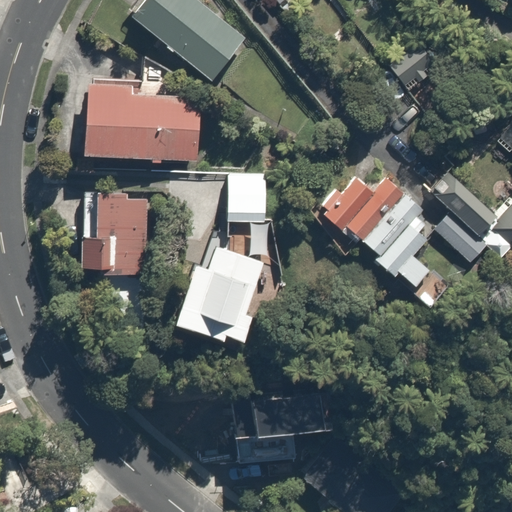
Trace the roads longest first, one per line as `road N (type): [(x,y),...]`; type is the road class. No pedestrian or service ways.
road 1 (tertiary): [(182,511),(85,419),(43,358),(19,305),(0,222)]
road 2 (tertiary): [(0,130),(16,54),(41,0)]
